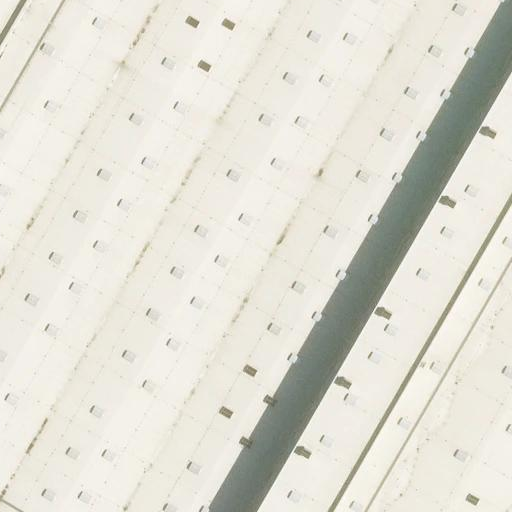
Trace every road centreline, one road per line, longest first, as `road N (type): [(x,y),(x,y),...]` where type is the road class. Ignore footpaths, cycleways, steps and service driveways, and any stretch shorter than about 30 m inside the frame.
road 1 (unknown): [(511,128),(274,0)]
road 2 (unknown): [(0,112),(67,0)]
